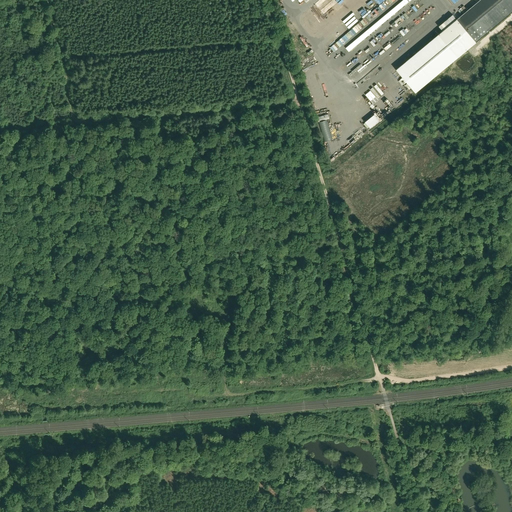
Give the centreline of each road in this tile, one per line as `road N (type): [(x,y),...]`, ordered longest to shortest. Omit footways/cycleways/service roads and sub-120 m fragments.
road 1 (track): [(417,511),(268,0)]
road 2 (track): [(380,381),(303,392),(93,397)]
road 3 (track): [(297,100),(11,123)]
road 4 (track): [(280,38),(61,56)]
